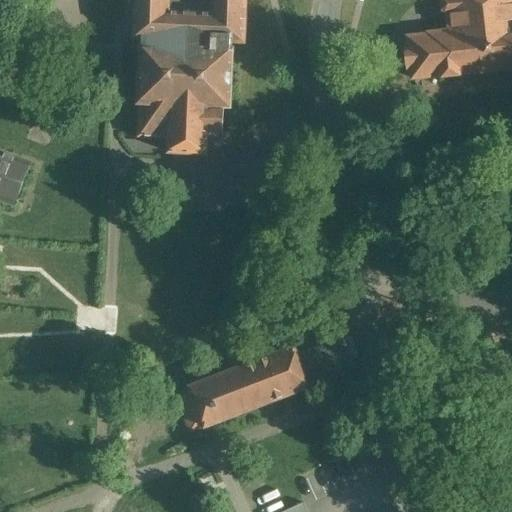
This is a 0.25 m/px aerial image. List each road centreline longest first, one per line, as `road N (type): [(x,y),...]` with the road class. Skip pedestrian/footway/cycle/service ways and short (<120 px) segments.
road 1 (residential): [(353,284),(330,108),(335,0)]
road 2 (residential): [(426,511),(353,284)]
road 3 (residential): [(353,284),(511,308)]
